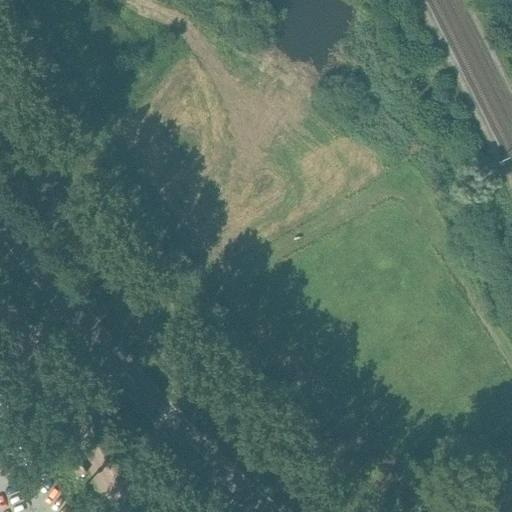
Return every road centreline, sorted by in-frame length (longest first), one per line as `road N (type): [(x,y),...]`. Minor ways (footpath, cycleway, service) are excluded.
road 1 (secondary): [(0,214),(114,363),(260,511)]
road 2 (residential): [(120,511),(68,415),(0,317)]
